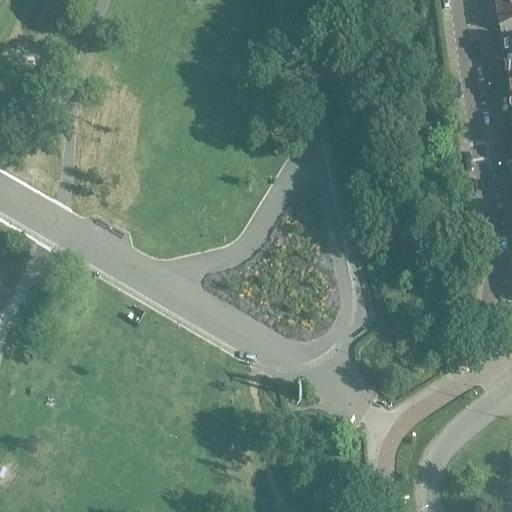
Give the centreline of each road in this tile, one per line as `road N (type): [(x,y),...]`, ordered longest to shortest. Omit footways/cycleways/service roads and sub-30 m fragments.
road 1 (residential): [(456,0),(493,257),(481,336),(511,383)]
road 2 (tertiary): [(511,388),(438,454),(426,481),(429,511)]
